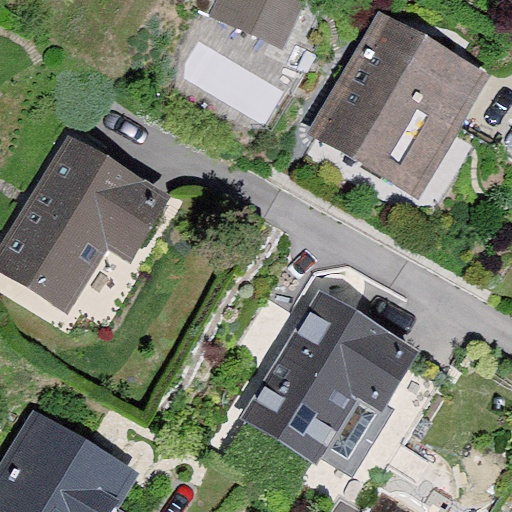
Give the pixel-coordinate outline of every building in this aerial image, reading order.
[(294,43),(311,0),(218,0),(214,10),(294,43)] [(491,74),(380,3),(304,122),(415,192),(491,74)] [(210,42),(282,66),(290,42),(218,18),(210,42)] [(191,192),(69,127),(0,255),(0,264),(74,304),(112,231),(157,255),(191,192)] [(439,346),(328,280),(248,415),(323,459),(364,391),(400,412),(439,346)] [(107,511),(138,463),(41,404),(0,469),(0,511),(107,511)]
